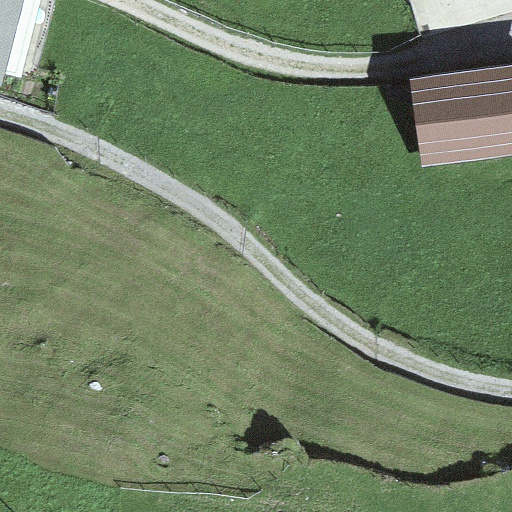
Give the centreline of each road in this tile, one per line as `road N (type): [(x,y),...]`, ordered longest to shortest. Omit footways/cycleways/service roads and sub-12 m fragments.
road 1 (unclassified): [(0,110),(169,184),(279,275),(384,344),(511,385)]
road 2 (track): [(511,45),(340,58),(249,41),(147,0)]
